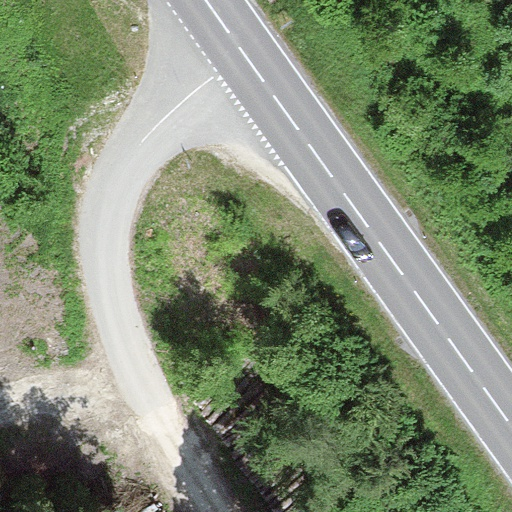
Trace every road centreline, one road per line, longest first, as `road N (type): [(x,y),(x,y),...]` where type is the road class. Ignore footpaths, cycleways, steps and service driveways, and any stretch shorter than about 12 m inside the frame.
road 1 (track): [(245,34),(131,154),(99,270),(145,388),(222,511)]
road 2 (secondary): [(511,426),(221,0)]
road 3 (track): [(145,388),(0,407)]
